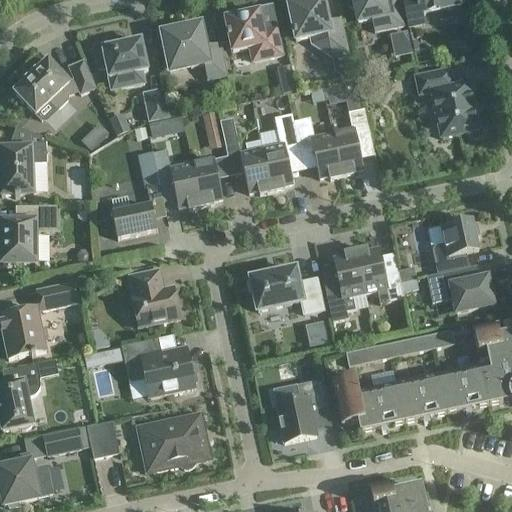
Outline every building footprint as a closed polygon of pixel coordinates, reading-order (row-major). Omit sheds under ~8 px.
[(323,0),(321,0),(288,7),(296,43),(310,40),(312,46),(332,59),(349,56),(342,23),(329,26),(323,0)] [(347,0),(350,11),(354,10),(358,25),(372,22),(374,34),(404,28),(397,0),(384,0),(385,0),(384,0),(347,0)] [(401,0),(408,29),(423,25),(421,15),(463,7),(461,0),(401,0)] [(259,14),(225,21),(232,54),(250,50),(253,64),(282,58),(276,30),(263,33),(259,14)] [(167,33),(161,35),(170,75),(205,67),(208,82),(226,78),(220,47),(207,50),(201,26),(179,31),(179,28),(167,30),(167,33)] [(115,45),(94,50),(98,71),(107,70),(112,92),(144,86),(142,74),(147,72),(141,43),(116,48),(115,45)] [(73,82),(69,84),(48,62),(36,73),(35,72),(25,82),(25,83),(13,95),(35,118),(49,105),(54,111),(59,112),(68,104),(68,100),(79,95),(80,99),(96,92),(84,63),(68,70),(73,82)] [(296,94),(290,68),(277,71),(283,97),(296,94)] [(449,72),(415,79),(419,97),(431,95),(441,141),(478,133),(468,85),(453,89),(449,72)] [(164,92),(142,96),(148,126),(170,121),(164,92)] [(333,137),(342,180),(354,177),(353,174),(364,172),(357,140),(370,137),(364,112),(348,115),(352,133),(333,137)] [(209,153),(223,150),(215,115),(202,118),(209,153)] [(122,117),(109,123),(116,139),(130,133),(122,117)] [(262,152),(272,195),(284,192),(283,190),(293,187),(286,155),(299,152),(293,125),(291,118),(274,122),(279,148),(262,152)] [(342,180),(333,137),(314,141),(310,121),(293,125),(299,152),(312,149),(319,182),(329,180),(330,183),(342,180)] [(219,125),(225,151),(238,148),(233,122),(219,125)] [(81,141),(87,150),(107,137),(101,127),(81,141)] [(0,150),(0,172),(1,199),(34,197),(32,166),(47,166),(46,140),(16,130),(11,144),(12,144),(12,150),(0,150)] [(272,195),(262,152),(260,145),(245,148),(246,155),(240,157),(249,197),(259,195),(260,198),(272,195)] [(201,210),(192,167),(171,172),(167,152),(153,155),(159,182),(171,179),(178,212),(189,210),(189,213),(201,210)] [(145,192),(160,189),(159,182),(153,155),(138,159),(145,192)] [(192,167),(201,210),(213,208),(213,205),(223,202),(214,162),(192,167)] [(152,208),(112,216),(117,242),(157,234),(152,208)] [(24,223),(1,224),(2,266),(36,266),(36,235),(60,235),(60,209),(24,209),(24,223)] [(437,277),(465,271),(469,270),(466,256),(478,254),(475,239),(478,238),(476,225),(472,226),(471,223),(442,229),(445,246),(434,248),(432,252),(437,277)] [(354,254),(364,297),(377,294),(380,307),(402,302),(396,275),(384,278),(378,251),(367,254),(366,251),(354,254)] [(364,297),(354,254),(344,256),(345,259),(334,261),(340,288),(325,291),(332,325),(348,321),(347,314),(356,312),(353,299),(364,297)] [(398,285),(417,281),(414,270),(396,274),(398,285)] [(465,271),(437,277),(426,279),(432,306),(453,302),(456,316),(494,308),(493,304),(497,303),(494,291),(490,292),(488,279),(467,283),(465,271)] [(303,318),(322,314),(316,283),(298,287),(295,273),(278,277),(278,274),(265,277),(266,279),(250,283),(250,286),(246,287),(248,296),(252,295),(257,315),(300,306),(303,318)] [(138,332),(179,323),(172,292),(162,294),(158,275),(129,281),(133,301),(131,301),(138,332)] [(417,281),(398,285),(401,296),(418,292),(416,282),(417,282),(417,281)] [(40,316),(82,307),(78,284),(36,293),(40,316)] [(37,312),(0,319),(0,322),(1,325),(0,325),(2,335),(3,335),(8,362),(46,355),(44,343),(46,342),(47,340),(45,332),(44,331),(41,331),(37,312)] [(303,328),(309,346),(327,341),(322,322),(303,328)] [(361,436),(509,404),(511,407),(511,338),(499,341),(497,330),(473,335),(477,357),(485,355),(488,370),(358,397),(355,381),(333,386),(342,429),(359,426),(361,436)] [(443,336),(447,350),(454,349),(451,334),(443,336)] [(439,352),(447,350),(443,336),(436,337),(439,352)] [(432,353),(439,352),(436,337),(429,339),(432,353)] [(425,355),(432,353),(429,339),(422,340),(425,355)] [(418,356),(425,355),(422,340),(415,342),(418,356)] [(411,358),(418,356),(415,342),(408,343),(411,358)] [(193,388),(196,385),(194,376),(190,375),(185,352),(161,358),(157,343),(120,351),(128,387),(145,383),(149,402),(194,393),(193,388)] [(404,359),(411,358),(408,343),(401,345),(404,359)] [(394,346),(397,361),(404,359),(401,345),(394,346)] [(390,362),(397,361),(394,346),(387,348),(390,362)] [(383,364),(390,362),(387,348),(380,349),(383,364)] [(376,365),(383,364),(380,349),(373,351),(376,365)] [(369,367),(376,365),(373,351),(366,352),(369,367)] [(362,368),(369,367),(366,352),(359,354),(362,368)] [(355,370),(362,368),(359,354),(352,355),(355,370)] [(348,371),(355,370),(352,355),(345,357),(348,371)] [(33,429),(26,401),(31,400),(34,399),(36,397),(38,394),(39,391),(40,387),(39,384),(57,380),(54,365),(1,376),(4,390),(0,390),(0,429),(1,436),(18,432),(21,433),(26,433),(29,431),(31,429),(33,429)] [(311,417),(328,413),(322,383),(296,389),(299,404),(275,409),(283,447),(316,441),(311,417)] [(192,472),(195,468),(195,466),(209,463),(200,419),(137,432),(146,477),(179,470),(179,471),(183,473),(188,474),(192,472)] [(112,426),(86,431),(93,464),(118,458),(112,426)] [(510,464),(511,456),(511,441),(480,432),(474,453),(510,464)] [(47,460),(82,452),(78,433),(43,440),(47,460)] [(18,507),(38,502),(53,499),(47,469),(32,472),(29,459),(0,464),(0,497),(3,510),(8,509),(8,511),(18,510),(18,507)] [(392,487),(370,492),(374,511),(424,511),(420,490),(394,496),(392,487)]
